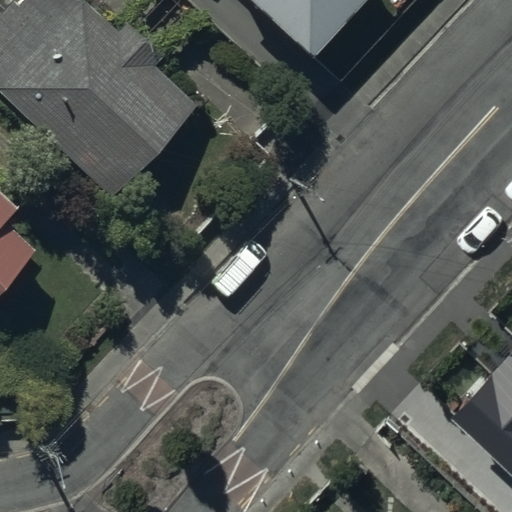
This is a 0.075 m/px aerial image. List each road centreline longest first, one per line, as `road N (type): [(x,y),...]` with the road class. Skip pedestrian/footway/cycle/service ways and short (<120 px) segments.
road 1 (unclassified): [(0,487),(71,464),(188,340),(342,267)]
road 2 (unclassified): [(342,267),(291,419),(205,511)]
road 3 (unclassified): [(342,267),(511,86)]
